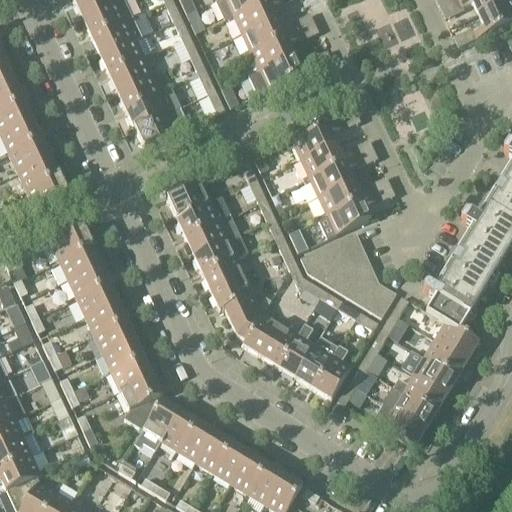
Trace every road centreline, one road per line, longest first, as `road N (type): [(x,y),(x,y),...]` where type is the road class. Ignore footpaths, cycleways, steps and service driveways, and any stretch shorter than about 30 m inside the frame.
road 1 (residential): [(119,193),(201,380),(430,511)]
road 2 (residential): [(351,85),(409,204),(428,205),(477,125),(417,0)]
road 3 (residential): [(330,95),(119,193)]
road 4 (residential): [(29,0),(119,193)]
road 5 (residential): [(434,511),(511,384)]
road 6 (residential): [(0,250),(119,193)]
